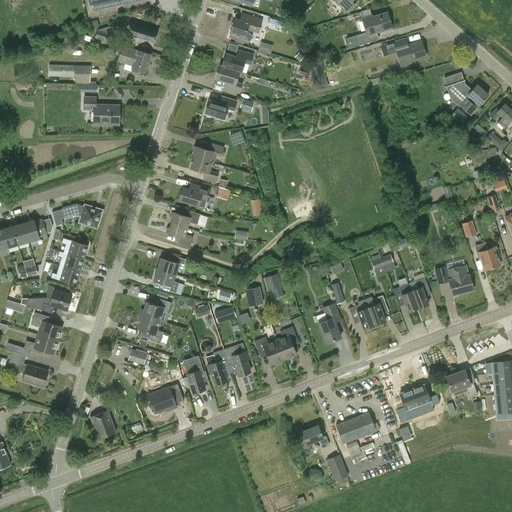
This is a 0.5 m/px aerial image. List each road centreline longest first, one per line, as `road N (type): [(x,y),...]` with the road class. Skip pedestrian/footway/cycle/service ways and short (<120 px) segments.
road 1 (tertiary): [(50,485),(511,309)]
road 2 (tertiary): [(50,485),(142,186)]
road 3 (tertiary): [(142,186),(200,0)]
road 4 (residential): [(142,186),(108,177),(0,209)]
